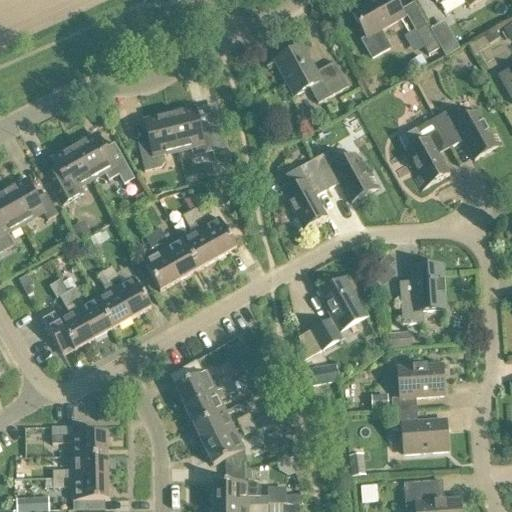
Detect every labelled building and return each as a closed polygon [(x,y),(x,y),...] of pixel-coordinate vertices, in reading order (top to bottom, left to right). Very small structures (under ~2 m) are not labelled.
[(393,0),(377,0),(351,15),(365,40),(361,42),(372,62),(391,51),(381,34),(405,21),(401,13),(393,0)] [(462,0),(469,10),(486,0),(434,0),(440,8),(454,0),(462,0)] [(511,25),(503,31),(511,45),(511,44),(511,25)] [(439,49),(427,27),(415,34),(428,57),(440,50),(439,49)] [(495,35),(484,41),(488,48),(499,42),(495,35)] [(454,41),(439,49),(440,50),(445,59),(459,51),(454,41)] [(484,41),(469,50),(473,56),(488,48),(484,41)] [(318,107),(348,91),(334,66),(315,76),(300,50),(275,64),(295,99),(309,91),(318,107)] [(421,58),(409,65),(414,74),(426,66),(421,58)] [(511,70),(497,79),(511,104),(511,70)] [(434,122),(451,151),(463,144),(474,164),(503,148),(494,132),(488,135),(477,114),(465,121),(455,110),(434,122)] [(178,154),(192,150),(194,159),(213,154),(226,151),(227,151),(221,127),(199,132),(195,113),(169,119),(178,154)] [(144,171),(155,168),(161,167),(164,163),(163,157),(178,154),(169,119),(144,125),(149,144),(138,147),(144,171)] [(438,158),(451,151),(434,122),(414,133),(418,148),(406,154),(418,175),(412,178),(421,194),(449,178),(438,158)] [(104,175),(109,184),(119,179),(124,188),(134,182),(114,146),(104,152),(97,138),(74,151),(92,182),(104,175)] [(92,182),(74,151),(51,164),(61,181),(51,187),(63,208),(73,203),(69,195),(92,182)] [(332,153),(312,164),(328,193),(340,187),(351,207),(380,191),(372,175),(366,178),(356,156),(344,162),(332,153)] [(315,200),(328,193),(312,164),(291,176),(295,190),(283,197),(295,217),(289,221),(298,236),(327,220),(315,200)] [(26,185),(3,197),(21,228),(43,216),(48,224),(58,218),(46,196),(36,202),(26,185)] [(0,256),(21,245),(14,232),(21,228),(3,197),(0,199),(0,256)] [(189,215),(196,227),(204,223),(191,200),(185,204),(190,214),(189,215)] [(196,227),(189,215),(182,219),(189,232),(196,227)] [(199,232),(217,263),(236,252),(219,222),(199,232)] [(85,223),(71,230),(77,243),(91,236),(85,223)] [(160,232),(152,236),(159,248),(167,244),(160,232)] [(199,232),(181,243),(198,274),(217,263),(199,232)] [(105,235),(99,238),(103,245),(109,242),(105,235)] [(147,255),(159,248),(152,236),(140,243),(147,255)] [(98,237),(90,241),(94,250),(103,246),(98,237)] [(181,243),(162,254),(179,284),(198,274),(181,243)] [(160,295),(179,284),(162,254),(142,265),(160,295)] [(423,314),(445,312),(442,269),(411,271),(413,299),(400,300),(402,328),(423,327),(423,314)] [(105,275),(111,287),(112,286),(119,282),(113,271),(105,275)] [(131,323),(115,292),(111,287),(105,275),(97,280),(106,297),(95,303),(113,333),(131,323)] [(134,281),(115,292),(131,323),(151,312),(134,281)] [(322,355),(333,349),(344,342),(340,335),(367,320),(364,314),(346,282),(318,297),(332,322),(310,334),(322,355)] [(113,333),(95,303),(84,309),(72,286),(64,291),(67,296),(74,308),(77,313),(76,313),(94,344),(113,333)] [(66,312),(74,308),(67,296),(60,300),(66,312)] [(62,354),(71,349),(74,355),(94,344),(76,313),(57,324),(63,334),(54,340),(62,354)] [(411,334),(389,336),(390,347),(412,346),(411,334)] [(248,361),(233,368),(240,383),(255,376),(248,361)] [(391,402),(392,415),(416,414),(415,401),(443,399),(441,368),(398,371),(400,402),(391,402)] [(325,371),(305,374),(308,392),(328,388),(325,371)] [(174,390),(184,410),(233,387),(229,378),(212,387),(206,375),(174,390)] [(264,384),(254,388),(259,398),(269,393),(264,384)] [(237,394),(233,387),(184,410),(194,430),(225,414),(219,402),(237,394)] [(387,398),(371,399),(372,414),(388,413),(387,398)] [(203,449),(235,434),(225,414),(194,430),(203,449)] [(280,414),(278,415),(268,420),(273,430),(280,426),(284,424),(280,414)] [(416,414),(392,415),(393,428),(402,428),(404,458),(447,455),(445,424),(417,426),(416,414)] [(236,423),(240,431),(253,425),(249,417),(236,423)] [(267,418),(253,425),(240,431),(244,439),(271,426),(267,418)] [(235,434),(203,449),(213,469),(244,454),(235,434)] [(107,460),(107,438),(52,439),(52,448),(72,448),(72,461),(107,460)] [(349,459),(351,480),(365,479),(363,457),(349,459)] [(53,483),(66,483),(72,483),(108,482),(107,460),(72,461),(72,474),(53,475),(53,483)] [(108,482),(72,483),(66,483),(53,483),(53,492),(73,491),(73,505),(108,504),(108,482)] [(415,511),(459,511),(459,503),(443,504),(442,484),(403,487),(405,510),(416,509),(415,511)] [(382,485),(366,487),(368,505),(384,503),(382,485)] [(267,499),(248,499),(248,486),(213,486),(213,509),(269,509),(269,508),(286,508),(286,491),(267,491),(267,499)] [(299,511),(299,498),(292,498),(292,508),(288,508),(287,511),(299,511)] [(17,503),(17,511),(43,511),(43,502),(17,503)]
